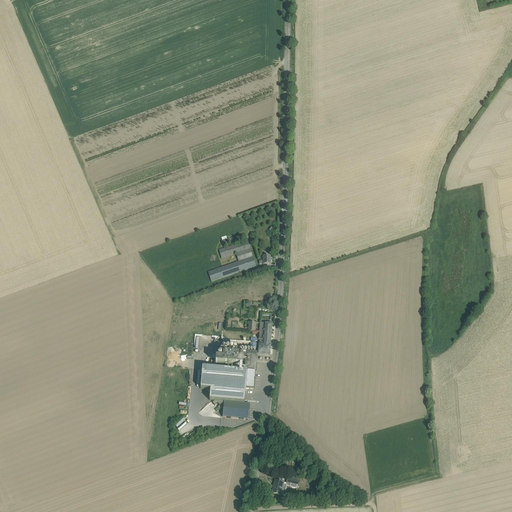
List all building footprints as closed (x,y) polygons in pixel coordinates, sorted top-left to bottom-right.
[(219,250),(222,258),(236,254),(239,262),(253,257),(250,249),(248,241),(219,250)] [(263,264),(263,265),(270,264),(270,256),(263,256),(263,260),(259,260),(259,264),(263,264)] [(208,273),(211,282),(256,267),(253,257),(208,273)] [(245,328),(248,329),(248,331),(255,332),(256,323),(245,322),(245,328)] [(260,323),(259,340),(263,340),(271,341),(272,324),(264,323),(260,323)] [(263,340),(259,340),(260,340),(260,344),(259,344),(258,354),(270,355),(271,345),(270,345),(271,341),(263,340)] [(186,359),(195,359),(195,354),(193,354),(193,346),(187,346),(186,359)] [(254,389),(257,353),(238,351),(238,355),(223,354),(223,359),(216,358),(215,364),(238,366),(237,371),(202,368),(201,389),(210,390),(209,401),(224,402),(224,400),(240,402),(245,402),(246,388),(254,389)] [(224,400),(224,402),(223,417),(248,420),(250,403),(245,402),(240,402),(224,400)] [(286,484),(297,486),(298,486),(299,481),(288,478),(286,484)] [(275,481),(272,493),(281,495),(281,492),(285,493),(287,485),(290,486),(290,487),(291,487),(292,488),(294,488),(295,488),(296,489),(297,486),(286,484),(286,483),(275,481)]
